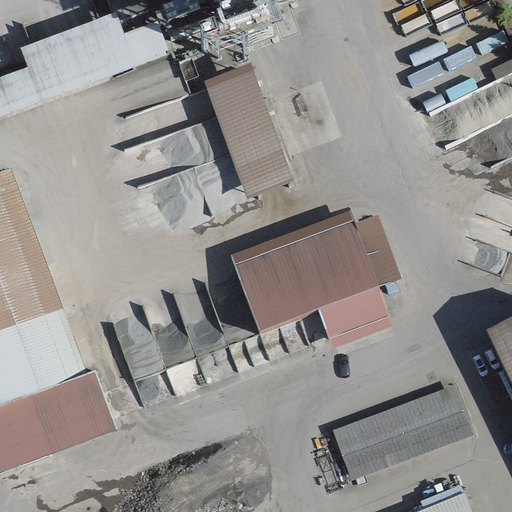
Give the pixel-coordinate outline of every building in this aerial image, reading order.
[(119,11),(20,43),(28,66),(0,74),(0,112),(165,60),(153,23),(125,32),(119,11)] [(246,194),(294,178),(246,41),(184,62),(190,78),(204,74),(246,194)] [(0,476),(122,434),(102,377),(93,379),(17,176),(0,180),(0,476)] [(358,219),(240,269),(273,348),(413,289),(386,225),(365,234),(358,219)] [(184,325),(124,346),(136,381),(197,360),(184,325)] [(511,334),(498,341),(511,372),(511,334)] [(475,438),(457,391),(340,435),(358,483),(475,438)] [(477,511),(473,500),(444,511),(477,511)]
